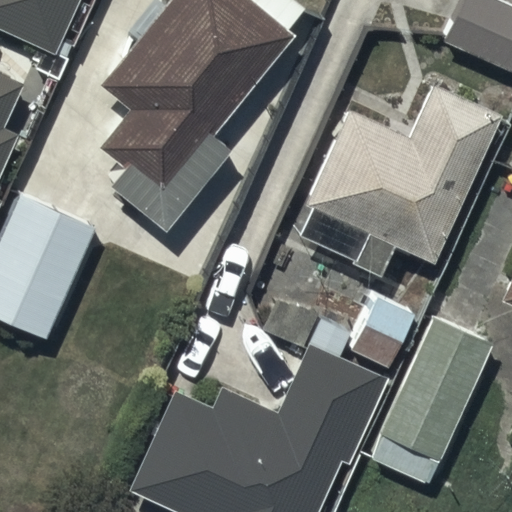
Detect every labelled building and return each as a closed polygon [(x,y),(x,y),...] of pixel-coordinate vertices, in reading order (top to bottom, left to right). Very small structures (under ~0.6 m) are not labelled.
[(0,0),(0,21),(52,45),(72,0),(0,0)] [(150,0),(94,68),(127,95),(94,135),(118,155),(105,170),(160,216),(228,134),(208,117),(287,21),(283,17),(296,0),(150,0)] [(511,0),(452,0),(440,30),(511,59),(511,0)] [(0,118),(21,71),(0,61),(0,153),(13,125),(0,118)] [(405,123),(341,96),(300,191),(305,193),(294,220),(351,244),(349,250),(378,263),(392,231),(430,247),(494,99),(428,71),(405,123)] [(91,217),(15,183),(0,217),(0,309),(42,328),(91,217)] [(511,254),(496,288),(511,295),(511,254)] [(410,301),(371,283),(345,338),(384,356),(410,301)] [(485,331),(427,306),(375,424),(434,449),(485,331)] [(209,398),(171,380),(124,477),(197,511),(304,511),(334,450),(345,455),(387,369),(306,331),(273,399),(221,374),(209,398)]
